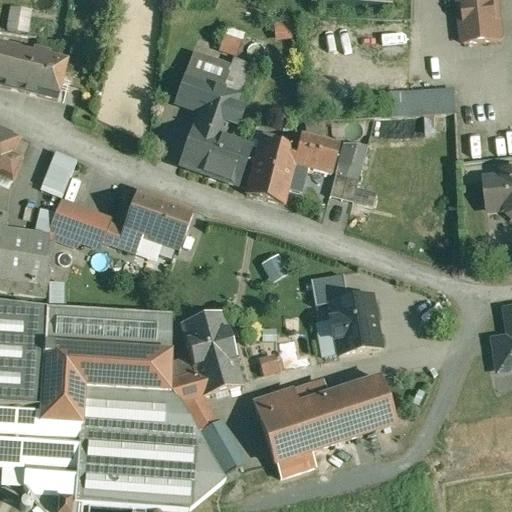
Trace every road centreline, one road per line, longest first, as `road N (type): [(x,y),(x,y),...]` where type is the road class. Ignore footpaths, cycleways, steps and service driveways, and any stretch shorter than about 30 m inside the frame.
road 1 (residential): [(511,295),(484,296),(111,163),(0,103)]
road 2 (track): [(261,511),(393,478),(425,451),(484,296)]
